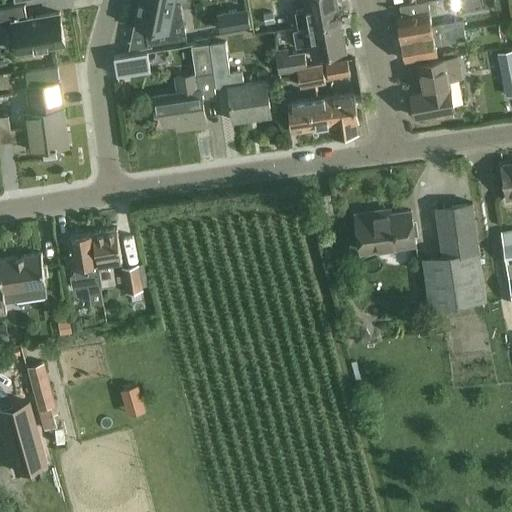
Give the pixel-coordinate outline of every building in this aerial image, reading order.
[(139,0),(139,1),(140,1),(139,7),(138,7),(138,8),(139,8),(136,24),(144,26),(147,45),(186,38),(180,1),(175,0),(139,0)] [(305,25),(340,19),(336,0),(304,0),(306,9),(295,11),(297,26),(305,25)] [(431,25),(429,12),(427,0),(399,5),(401,17),(397,18),(401,39),(433,33),(455,29),(463,28),(461,19),(447,22),(431,25)] [(456,3),(457,16),(478,15),(477,2),(456,3)] [(0,23),(12,22),(17,54),(65,46),(59,14),(27,19),(25,5),(0,9),(0,23)] [(247,8),(218,13),(221,30),(250,25),(247,8)] [(273,12),(263,13),(265,22),(274,21),(273,12)] [(293,29),(296,47),(310,44),(312,57),(346,51),(340,19),(305,25),(305,27),(293,29)] [(511,34),(510,21),(497,23),(499,36),(511,34)] [(435,44),(457,40),(465,39),(463,28),(455,29),(433,33),(401,39),(405,59),(437,53),(435,44)] [(244,82),(242,71),(230,73),(226,42),(209,44),(215,88),(228,86),(233,121),(250,118),(250,113),(271,110),(266,79),(244,82)] [(346,43),(346,59),(368,59),(369,44),(346,43)] [(214,88),(215,88),(209,44),(192,47),(196,74),(177,77),(179,93),(153,97),(158,125),(188,121),(188,127),(206,125),(202,98),(216,96),(214,88)] [(279,72),(297,68),(306,66),(304,52),(288,55),(287,49),(275,52),(279,72)] [(147,50),(114,56),(117,75),(151,70),(147,50)] [(450,81),(461,79),(457,56),(419,63),(424,92),(411,94),(415,116),(454,109),(452,93),(450,81)] [(329,78),(350,74),(347,59),(326,63),(329,78)] [(511,63),(501,66),(506,94),(511,93),(511,63)] [(297,68),(300,86),(325,82),(322,64),(306,66),(297,68)] [(60,128),(58,109),(63,109),(62,105),(61,105),(60,95),(61,95),(61,93),(60,93),(59,84),(60,83),(59,81),(27,85),(31,112),(26,113),(27,127),(11,129),(9,115),(0,116),(0,142),(29,139),(31,150),(40,149),(41,158),(44,161),(58,159),(60,155),(59,146),(68,145),(66,127),(60,128)] [(329,108),(332,123),(333,133),(359,129),(353,92),(332,95),(334,108),(329,108)] [(303,128),(332,123),(329,108),(334,108),(332,95),(290,101),(294,129),(303,127),(303,128)] [(511,164),(503,166),(507,193),(511,191),(511,164)] [(345,170),(328,173),(332,195),(349,192),(345,170)] [(317,211),(331,209),(329,193),(314,196),(317,211)] [(430,306),(486,297),(472,202),(436,207),(442,255),(423,258),(430,306)] [(382,214),(382,210),(355,214),(360,249),(416,241),(411,210),(382,214)] [(98,262),(99,270),(112,268),(111,260),(122,258),(117,227),(93,231),(93,233),(98,262)] [(511,228),(501,230),(503,243),(506,261),(511,295),(511,228)] [(99,270),(98,262),(93,233),(69,237),(75,275),(92,272),(92,276),(93,290),(88,291),(93,321),(92,321),(93,329),(107,327),(99,270)] [(139,244),(142,269),(158,267),(155,243),(139,244)] [(0,272),(1,281),(0,281),(0,313),(7,313),(5,303),(6,303),(4,290),(13,289),(15,300),(48,295),(41,252),(0,258),(0,272)] [(125,291),(145,286),(138,263),(118,268),(125,291)] [(70,319),(59,321),(61,334),(72,332),(70,319)] [(81,320),(72,321),(73,330),(82,329),(81,320)] [(354,328),(352,335),(355,340),(361,342),(367,339),(369,333),(366,327),(360,325),(354,328)] [(28,366),(45,428),(56,424),(53,413),(58,412),(44,361),(28,366)] [(126,368),(101,374),(105,392),(130,386),(126,368)] [(29,399),(0,407),(0,411),(16,470),(47,461),(29,399)]
